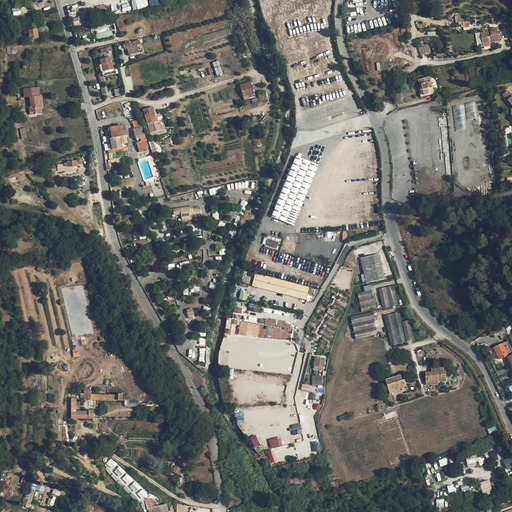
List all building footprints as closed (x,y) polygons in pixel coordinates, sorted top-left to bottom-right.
[(106,15),(104,5),(96,7),(99,16),(106,15)] [(356,15),(355,7),(348,8),(349,16),(356,15)] [(84,27),(76,30),(77,33),(78,37),(86,35),(84,27)] [(490,43),(501,41),(499,31),(497,31),(497,27),(492,28),(492,30),(488,31),(487,29),(483,30),(483,32),(481,32),(483,44),(490,43)] [(37,29),(28,30),(29,39),(38,38),(37,29)] [(138,51),(136,45),(141,44),(139,40),(125,45),(127,49),(127,48),(129,54),(138,51)] [(16,51),(16,43),(7,43),(7,54),(16,54),(16,51)] [(113,69),(112,62),(111,62),(110,58),(100,60),(101,65),(102,64),(104,71),(113,69)] [(213,62),(217,75),(223,73),(219,60),(213,62)] [(430,77),(418,80),(423,96),(434,93),(430,77)] [(243,97),(249,95),(254,94),(251,82),(239,85),(243,97)] [(39,96),(38,87),(23,88),(24,97),(30,97),(30,107),(29,107),(30,113),(35,112),(35,114),(41,114),(41,108),(42,108),(41,96),(39,96)] [(511,95),(508,91),(503,94),(511,105),(511,95)] [(475,102),(465,103),(467,119),(477,118),(475,102)] [(453,106),(455,130),(466,129),(464,105),(453,106)] [(147,124),(156,121),(152,107),(143,110),(147,124)] [(256,116),(249,118),(254,138),(260,136),(256,116)] [(138,120),(132,122),(135,129),(141,127),(143,127),(138,120)] [(126,135),(124,125),(111,128),(114,149),(127,147),(126,138),(121,139),(121,136),(126,135)] [(146,140),(141,127),(135,129),(133,129),(136,139),(139,138),(139,139),(141,139),(141,141),(146,140)] [(141,141),(136,143),(139,150),(148,147),(146,140),(141,141)] [(294,226),(318,165),(296,156),(271,217),(294,226)] [(57,163),(57,172),(65,171),(65,173),(74,172),(74,166),(78,166),(78,161),(57,163)] [(180,239),(186,235),(182,229),(176,232),(180,239)] [(264,238),(262,245),(277,249),(278,241),(264,238)] [(380,255),(360,258),(366,284),(386,280),(380,255)] [(309,288),(255,274),(252,285),(306,300),(308,295),(309,288)] [(394,285),(378,289),(382,309),(398,306),(394,285)] [(241,289),(239,299),(246,300),(248,291),(241,289)] [(377,309),(372,290),(357,294),(362,312),(377,309)] [(377,334),(371,312),(350,316),(355,339),(377,334)] [(400,312),(384,316),(391,346),(406,342),(402,322),(400,312)] [(275,326),(283,327),(289,329),(290,325),(280,323),(281,321),(277,320),(275,326)] [(414,340),(409,320),(402,322),(406,342),(414,340)] [(238,335),(249,337),(249,336),(253,337),(256,324),(240,321),(238,335)] [(3,328),(7,340),(11,339),(7,326),(3,328)] [(507,356),(508,357),(511,355),(511,354),(506,342),(494,348),(499,359),(507,356)] [(314,369),(323,371),(324,367),(326,359),(316,357),(314,365),(314,369)] [(430,382),(438,382),(446,381),(445,371),(444,372),(443,367),(432,368),(432,372),(432,374),(426,375),(426,380),(430,380),(430,382)] [(399,389),(407,387),(405,380),(402,381),(400,375),(386,380),(390,394),(400,391),(399,389)] [(316,387),(312,386),(303,384),(301,390),(314,393),(316,387)] [(97,399),(124,400),(124,394),(118,394),(118,395),(91,395),(91,391),(80,390),(80,406),(97,407),(97,399)] [(76,411),(76,399),(72,399),(71,418),(97,419),(97,410),(89,410),(89,412),(76,411)] [(167,401),(156,401),(156,406),(163,406),(163,420),(168,420),(167,401)] [(386,420),(398,416),(396,410),(384,414),(386,420)] [(236,423),(244,422),(243,412),(235,413),(236,423)] [(339,417),(341,421),(352,417),(351,413),(339,417)] [(398,416),(386,420),(332,438),(335,449),(401,426),(398,416)] [(300,424),(291,425),(292,435),(302,434),(300,424)] [(401,426),(335,449),(338,460),(405,437),(401,426)] [(72,445),(85,445),(85,439),(77,439),(77,436),(70,436),(70,442),(72,445)] [(280,436),(269,439),(271,448),(283,445),(280,436)] [(405,437),(338,460),(342,471),(408,448),(405,437)] [(260,444),(254,448),(258,453),(264,451),(260,444)] [(408,448),(342,471),(345,482),(412,459),(408,448)] [(267,450),(270,463),(277,461),(275,449),(267,450)] [(478,465),(484,464),(481,453),(465,458),(468,468),(478,465)] [(507,469),(511,466),(511,459),(511,457),(503,461),(507,469)] [(446,458),(438,460),(440,466),(448,464),(446,458)] [(105,466),(112,471),(117,464),(110,459),(105,466)] [(117,481),(126,472),(120,466),(110,475),(117,481)] [(127,473),(122,478),(127,484),(123,487),(129,493),(131,491),(127,486),(133,480),(127,473)] [(483,493),(492,490),(489,479),(479,482),(483,493)] [(340,480),(331,483),(333,491),(342,488),(340,480)] [(136,481),(130,485),(134,492),(141,488),(136,481)] [(30,508),(35,490),(43,492),(45,487),(29,482),(22,505),(30,508)] [(138,491),(140,499),(146,497),(144,489),(138,491)] [(55,499),(50,497),(47,504),(53,506),(55,499)]
